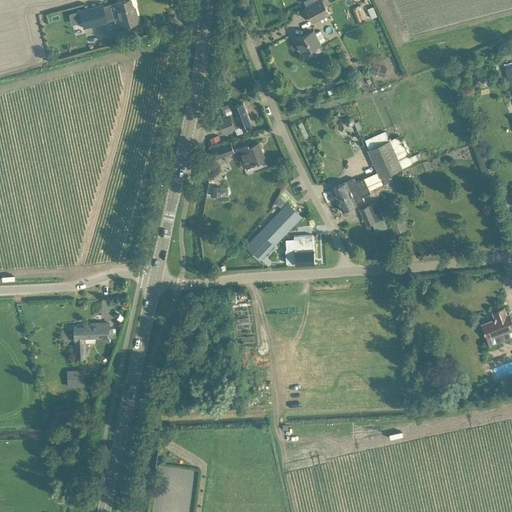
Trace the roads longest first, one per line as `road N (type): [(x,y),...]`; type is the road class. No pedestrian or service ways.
road 1 (unclassified): [(350,275),(272,112),(244,27)]
road 2 (tertiary): [(164,236),(204,0)]
road 3 (tertiary): [(154,278),(103,511)]
road 4 (unclassified): [(154,278),(350,275)]
road 5 (unclassified): [(350,275),(511,257)]
road 6 (unclassified): [(0,292),(61,289),(122,273),(154,278)]
